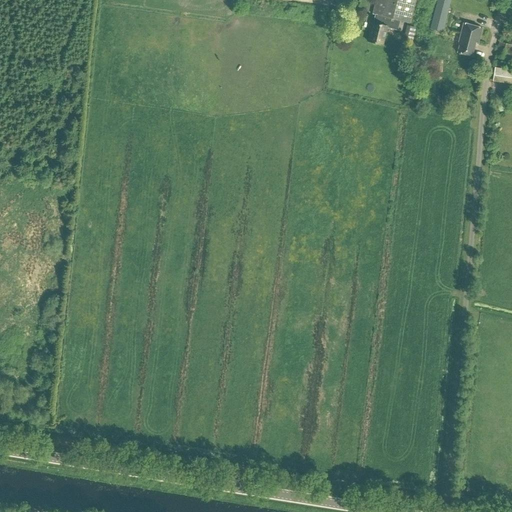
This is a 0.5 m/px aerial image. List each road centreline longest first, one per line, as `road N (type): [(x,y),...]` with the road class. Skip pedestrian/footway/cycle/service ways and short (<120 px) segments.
road 1 (unclassified): [(445,511),(498,0)]
road 2 (tertiary): [(406,511),(0,447)]
